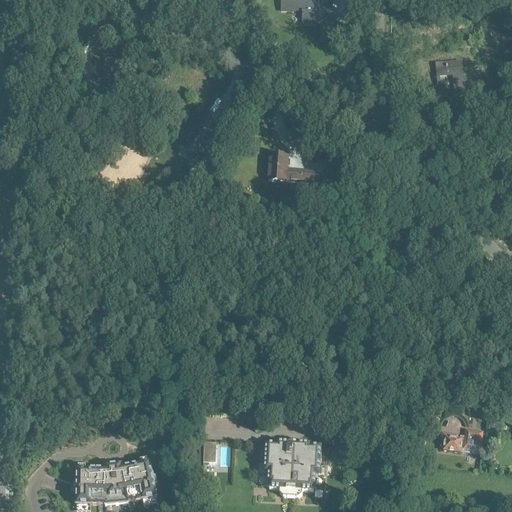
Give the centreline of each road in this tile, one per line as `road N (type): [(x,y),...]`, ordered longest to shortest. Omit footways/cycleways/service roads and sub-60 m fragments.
road 1 (unclassified): [(0,404),(2,221),(55,0)]
road 2 (unclassified): [(377,130),(128,0)]
road 3 (unknown): [(413,443),(209,425)]
road 4 (unclassified): [(511,270),(377,130)]
road 5 (unclassified): [(377,130),(380,0)]
road 6 (track): [(394,511),(417,420),(432,397)]
